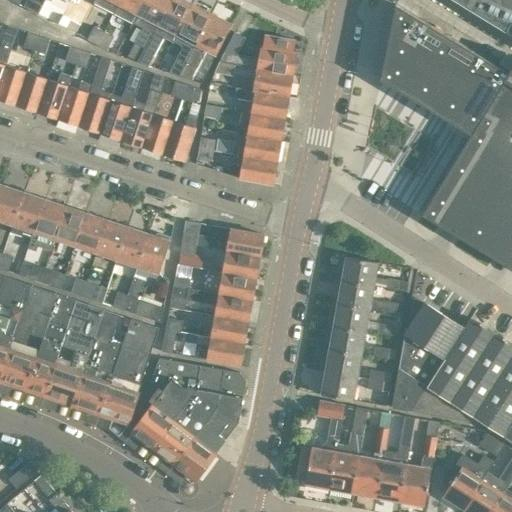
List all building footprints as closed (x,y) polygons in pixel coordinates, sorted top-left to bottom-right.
[(20,0),(20,1),(34,8),(38,0),(20,0)] [(38,0),(34,8),(54,19),(59,9),(62,5),(52,0),(38,0)] [(112,0),(110,7),(129,16),(133,9),(137,0),(112,0)] [(131,38),(124,50),(134,56),(162,0),(137,0),(133,9),(129,16),(138,21),(137,23),(138,24),(131,38)] [(162,0),(134,56),(144,61),(151,47),(159,34),(161,32),(162,32),(169,35),(172,29),(187,0),(162,0)] [(174,50),(165,67),(176,71),(177,69),(208,8),(192,0),(187,0),(172,29),(169,35),(177,39),(178,43),(174,50)] [(394,0),(391,0),(377,73),(426,102),(458,122),(468,128),(419,208),(511,265),(511,54),(505,66),(394,0)] [(511,0),(460,0),(511,31),(511,0)] [(177,69),(176,71),(187,75),(193,62),(194,62),(203,45),(213,50),(228,19),(208,8),(177,69)] [(78,19),(59,9),(54,19),(73,29),(78,19)] [(0,66),(2,61),(5,52),(15,24),(4,20),(0,32),(0,66)] [(90,20),(83,34),(93,39),(100,25),(90,20)] [(100,25),(93,39),(103,44),(110,31),(100,25)] [(234,48),(243,33),(231,26),(216,54),(215,57),(232,60),(232,59),(252,62),(252,63),(289,69),(292,46),(253,40),(251,52),(234,48)] [(24,27),(20,41),(30,45),(35,30),(24,27)] [(35,30),(30,45),(41,49),(46,34),(35,30)] [(66,40),(61,55),(72,59),(77,44),(66,40)] [(77,44),(72,59),(83,63),(88,47),(77,44)] [(86,89),(75,122),(96,129),(107,96),(109,88),(100,85),(98,82),(107,54),(98,51),(89,79),(86,89)] [(215,57),(211,67),(230,71),(232,60),(215,57)] [(2,61),(0,66),(0,97),(12,101),(23,68),(21,68),(12,65),(2,61)] [(107,96),(96,129),(117,136),(130,95),(140,65),(129,62),(119,92),(109,88),(107,96)] [(252,63),(248,85),(251,86),(285,91),(289,69),(252,63)] [(44,75),(33,108),(54,115),(65,82),(69,71),(56,66),(52,78),(44,75)] [(23,68),(12,101),(33,108),(44,75),(23,68)] [(130,95),(117,136),(138,143),(149,110),(161,72),(151,68),(146,83),(147,83),(141,99),(130,95)] [(65,82),(54,115),(75,122),(86,89),(89,79),(77,75),(74,85),(65,82)] [(172,75),(167,90),(177,93),(182,79),(172,75)] [(182,79),(177,93),(188,97),(189,95),(195,97),(197,84),(193,82),(182,79)] [(248,106),(247,108),(281,113),(285,91),(251,86),(248,106)] [(211,93),(209,101),(216,102),(218,103),(220,103),(221,94),(211,93)] [(201,100),(200,110),(216,113),(218,103),(216,102),(209,101),(201,100)] [(238,105),(236,117),(245,118),(244,130),(277,135),(281,113),(247,108),(248,106),(238,105)] [(170,117),(159,150),(180,157),(191,124),(193,110),(186,108),(181,121),(170,117)] [(149,110),(138,143),(159,150),(170,117),(149,110)] [(244,130),(240,152),(274,157),(277,135),(244,130)] [(196,131),(194,144),(210,147),(212,134),(196,131)] [(214,133),(212,145),(229,148),(231,136),(214,133)] [(194,144),(192,153),(208,156),(210,147),(194,144)] [(240,152),(236,174),(270,180),(270,178),(274,157),(240,152)] [(0,180),(0,217),(8,220),(19,187),(0,180)] [(9,221),(7,227),(18,230),(19,227),(28,229),(29,227),(40,194),(19,187),(8,220),(9,221)] [(28,229),(25,238),(46,245),(50,234),(61,201),(40,194),(29,227),(28,229)] [(61,201),(50,234),(71,241),(82,208),(61,201)] [(82,208),(71,241),(92,248),(103,215),(82,208)] [(103,215),(92,248),(113,255),(124,222),(103,215)] [(182,215),(178,238),(193,240),(195,229),(187,227),(189,216),(182,215)] [(113,255),(112,259),(121,262),(122,259),(133,262),(145,229),(124,222),(113,255)] [(228,223),(224,246),(258,252),(262,229),(228,223)] [(124,290),(119,304),(157,316),(160,302),(135,293),(145,266),(155,270),(167,236),(168,232),(156,229),(154,230),(154,232),(145,229),(133,262),(124,290)] [(178,238),(174,259),(200,264),(200,263),(198,262),(200,251),(191,249),(193,240),(178,238)] [(224,246),(220,267),(254,273),(258,252),(224,246)] [(0,248),(0,264),(5,266),(10,252),(0,248)] [(343,250),(339,273),(372,280),(403,286),(405,276),(384,272),(383,273),(374,271),(377,256),(343,250)] [(31,258),(25,273),(36,276),(41,262),(31,258)] [(174,259),(170,281),(185,284),(187,273),(198,274),(200,264),(174,259)] [(41,262),(36,276),(57,283),(62,269),(41,262)] [(220,267),(216,289),(250,295),(254,273),(220,267)] [(1,271),(0,275),(0,363),(29,280),(27,279),(1,271)] [(72,272),(67,287),(78,290),(83,275),(72,272)] [(336,286),(334,296),(368,303),(392,307),(394,298),(379,295),(379,296),(370,295),(372,280),(339,273),(336,286)] [(83,275),(78,290),(99,297),(104,282),(83,275)] [(29,280),(0,363),(0,376),(23,385),(55,290),(53,290),(29,280)] [(168,291),(167,301),(182,303),(183,294),(215,298),(213,311),(247,317),(250,295),(216,289),(185,284),(170,281),(168,291)] [(114,286),(109,301),(119,304),(124,290),(114,286)] [(410,288),(389,402),(407,406),(461,321),(411,289),(410,288)] [(55,290),(23,385),(41,391),(73,297),(55,290)] [(330,297),(328,310),(332,310),(330,319),(364,326),(368,303),(334,296),(334,298),(330,297)] [(73,297),(41,391),(68,400),(101,306),(74,297),(73,297)] [(101,306),(68,400),(95,409),(119,340),(119,339),(108,336),(115,311),(101,306)] [(213,311),(209,332),(243,338),(247,317),(213,311)] [(164,312),(162,324),(173,326),(177,326),(180,315),(164,312)] [(461,321),(407,406),(438,411),(492,327),(468,312),(462,322),(461,321)] [(119,340),(95,409),(124,419),(137,381),(147,349),(155,322),(127,313),(119,339),(119,340)] [(375,318),(373,328),(388,330),(390,320),(375,318)] [(330,319),(326,342),(360,348),(364,326),(330,319)] [(162,324),(158,346),(169,348),(173,326),(162,324)] [(511,340),(492,327),(438,411),(466,416),(470,411),(511,344),(511,340)] [(209,332),(205,355),(239,361),(243,338),(209,332)] [(371,340),(369,351),(391,354),(393,344),(371,340)] [(326,342),(322,365),(356,371),(360,348),(326,342)] [(511,344),(470,411),(500,430),(511,412),(511,344)] [(152,396),(129,427),(150,442),(194,384),(196,360),(156,352),(142,389),(152,396)] [(194,384),(150,442),(171,458),(215,399),(220,364),(196,360),(194,384)] [(215,399),(171,458),(192,474),(236,417),(243,375),(237,367),(220,364),(215,399)] [(367,364),(365,373),(380,376),(387,377),(389,367),(382,366),(367,364)] [(322,365),(318,389),(351,395),(356,371),(322,365)] [(365,373),(364,383),(378,386),(379,384),(386,385),(387,377),(380,376),(365,373)] [(317,395),(315,407),(339,411),(341,399),(317,395)] [(353,401),(351,413),(363,415),(364,404),(353,401)] [(298,442),(293,472),(303,474),(302,478),(327,483),(333,446),(335,438),(339,411),(315,407),(314,410),(329,413),(324,437),(315,444),(309,443),(308,444),(298,442)] [(511,412),(500,430),(511,437),(511,412)] [(333,446),(327,483),(350,487),(357,451),(363,415),(351,413),(346,438),(342,440),(335,438),(333,446)] [(404,459),(397,495),(421,500),(422,500),(428,464),(430,451),(436,416),(426,414),(419,449),(417,462),(404,459)] [(357,451),(350,487),(374,491),(380,455),(386,423),(375,421),(369,453),(357,451)] [(484,428),(477,440),(495,451),(502,440),(484,428)] [(447,478),(440,489),(461,503),(480,474),(481,472),(486,463),(490,456),(480,449),(474,457),(460,448),(443,475),(447,478)] [(480,474),(461,503),(475,511),(483,511),(500,487),(503,483),(507,477),(511,468),(511,448),(497,471),(496,470),(489,480),(480,474)] [(380,455),(374,491),(397,495),(404,459),(380,455)] [(18,462),(8,471),(16,481),(34,466),(26,456),(18,462)] [(38,469),(30,475),(49,497),(61,511),(60,511),(74,511),(55,490),(38,469)] [(500,487),(483,511),(511,511),(511,488),(511,489),(503,483),(500,487)] [(4,498),(0,500),(0,511),(15,511),(13,510),(4,498)]
